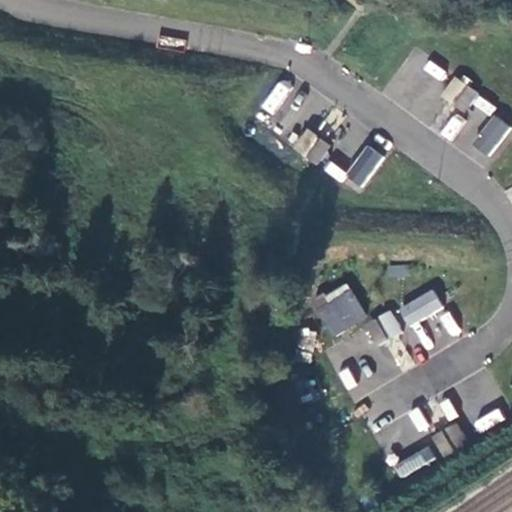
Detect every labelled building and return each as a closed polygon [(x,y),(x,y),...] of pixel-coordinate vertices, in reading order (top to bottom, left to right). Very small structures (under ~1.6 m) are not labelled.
[(457,76),(443,96),(466,113),(480,93),(457,76)] [(277,81),(262,108),(274,115),(289,88),(277,81)] [(491,158),(511,125),(491,113),(471,147),(491,158)] [(333,148),(311,130),(296,149),(318,166),(333,148)] [(344,177),(362,188),(383,156),(366,145),(344,177)] [(388,265),(388,277),(409,278),(409,265),(388,265)] [(333,338),(368,317),(345,281),(311,302),(333,338)] [(408,328),(443,307),(432,288),(397,309),(408,328)] [(368,325),(380,346),(404,333),(392,312),(368,325)] [(479,432),(505,419),(500,408),(474,420),(479,432)] [(458,421),(432,436),(446,457),(471,442),(458,421)] [(399,477),(436,461),(430,447),(393,463),(399,477)]
